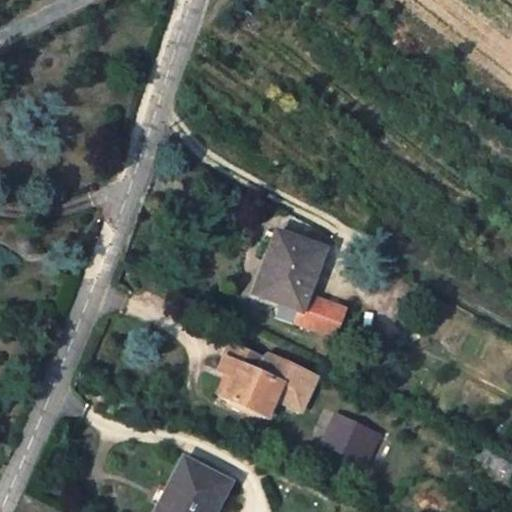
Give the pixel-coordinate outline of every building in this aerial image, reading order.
[(273,306),(267,317),(289,327),(320,259),(275,239),(249,296),(273,306)] [(211,374),(216,376),(223,379),(215,398),(256,417),(270,382),(255,375),(260,363),(223,346),(211,374)] [(215,398),(223,379),(216,376),(207,394),(215,398)] [(313,442),(323,447),(335,419),(326,415),(313,442)] [(374,436),(335,419),(323,447),(362,464),(374,436)] [(12,443),(0,440),(0,456),(6,460),(12,443)] [(208,511),(221,489),(177,466),(153,511),(208,511)]
